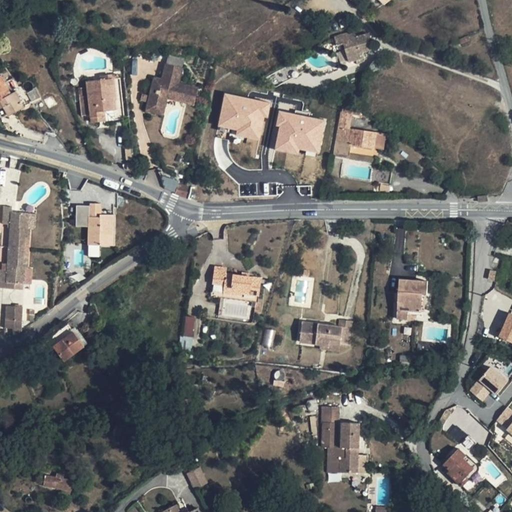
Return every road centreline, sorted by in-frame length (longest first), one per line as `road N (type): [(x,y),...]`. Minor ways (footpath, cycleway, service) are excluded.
road 1 (residential): [(186,209),(486,210)]
road 2 (residential): [(0,353),(166,237),(186,209)]
road 3 (residential): [(186,209),(0,143)]
road 4 (residential): [(452,388),(477,305),(486,210)]
road 5 (residential): [(467,511),(440,490),(427,461),(425,437),(452,388)]
